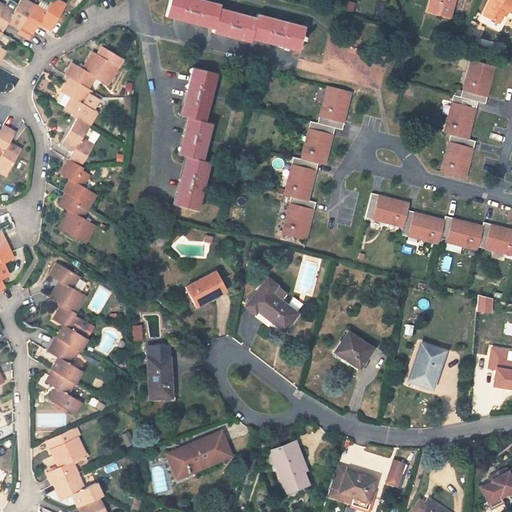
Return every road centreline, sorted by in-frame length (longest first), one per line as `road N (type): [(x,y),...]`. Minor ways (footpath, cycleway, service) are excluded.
road 1 (residential): [(27,241),(38,149),(19,97),(42,51),(140,7)]
road 2 (residential): [(8,301),(24,496),(14,511)]
road 3 (residential): [(144,27),(160,96),(155,188)]
road 4 (residential): [(144,27),(286,61)]
